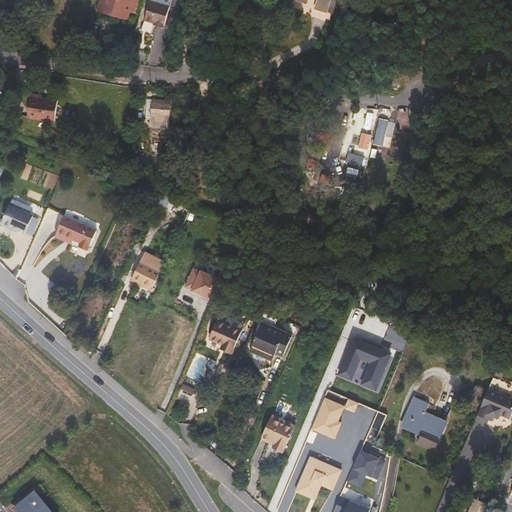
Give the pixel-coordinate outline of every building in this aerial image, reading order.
[(140,0),(102,0),(100,7),(101,10),(114,14),(114,15),(129,20),(132,12),(136,13),(140,0)] [(164,28),(171,6),(151,0),(146,21),(154,23),(153,25),(164,28)] [(318,0),(316,8),(328,12),(332,0),(296,0),(307,3),(308,0),(318,0)] [(337,0),(332,0),(328,12),(334,14),(337,0)] [(60,101),(34,95),(29,116),(55,122),(60,101)] [(172,106),(178,107),(179,107),(179,95),(172,95),(172,101),(153,99),(150,126),(169,128),(172,106)] [(356,109),(356,125),(377,126),(378,110),(356,109)] [(395,121),(379,118),(374,144),(390,147),(395,121)] [(355,129),(349,157),(356,158),(358,146),(365,147),(369,132),(355,129)] [(152,156),(161,157),(162,146),(150,144),(152,156)] [(177,148),(162,146),(161,157),(176,159),(177,151),(177,148)] [(172,213),(173,211),(178,201),(163,193),(158,206),(172,213)] [(173,211),(186,218),(191,206),(178,201),(173,211)] [(9,206),(1,225),(13,230),(14,228),(25,234),(33,217),(9,206)] [(55,237),(66,242),(67,238),(74,240),(81,244),(79,248),(88,251),(89,247),(90,248),(97,231),(64,217),(55,237)] [(160,272),(141,262),(133,279),(152,288),(160,272)] [(192,291),(215,301),(224,281),(201,271),(200,272),(193,269),(186,287),(192,290),(192,291)] [(230,317),(227,324),(242,331),(244,327),(242,323),(230,317)] [(210,338),(223,344),(227,346),(226,348),(234,352),(242,331),(227,324),(218,320),(210,338)] [(263,321),(262,323),(292,336),(293,334),(263,321)] [(252,348),(275,358),(276,354),(283,357),(292,336),(262,323),(252,348)] [(355,338),(340,373),(352,378),(361,357),(372,363),(364,383),(376,389),(391,354),(355,338)] [(273,361),(275,358),(252,348),(250,351),(273,361)] [(188,375),(182,388),(194,393),(199,380),(188,375)] [(477,403),(484,389),(476,385),(469,400),(477,403)] [(511,413),(511,398),(489,388),(477,414),(491,420),(493,416),(498,418),(499,414),(510,418),(511,413)] [(414,397),(409,407),(415,410),(408,427),(422,433),(417,443),(434,451),(447,423),(425,414),(430,404),(414,397)] [(344,406),(325,398),(312,428),(335,438),(340,426),(337,425),(338,421),(344,406)] [(359,403),(350,399),(346,408),(355,412),(359,403)] [(402,424),(408,427),(415,410),(409,407),(402,424)] [(273,415),(272,418),(282,423),(284,419),(273,415)] [(296,426),(284,419),(282,423),(272,418),(263,436),(276,443),(274,446),(285,450),(296,426)] [(262,439),(274,446),(276,443),(263,436),(262,439)] [(362,451),(349,478),(359,483),(363,474),(367,475),(372,477),(378,480),(386,462),(362,451)] [(297,490),(315,499),(322,485),(333,490),(342,470),(312,457),(297,490)] [(349,478),(348,482),(361,488),(367,475),(363,474),(359,483),(349,478)] [(10,508),(13,511),(18,511),(15,508),(33,493),(41,502),(43,499),(33,488),(10,508)] [(49,511),(41,502),(33,493),(15,508),(18,511),(49,511)] [(369,511),(372,508),(342,495),(335,510),(339,511),(369,511)]
